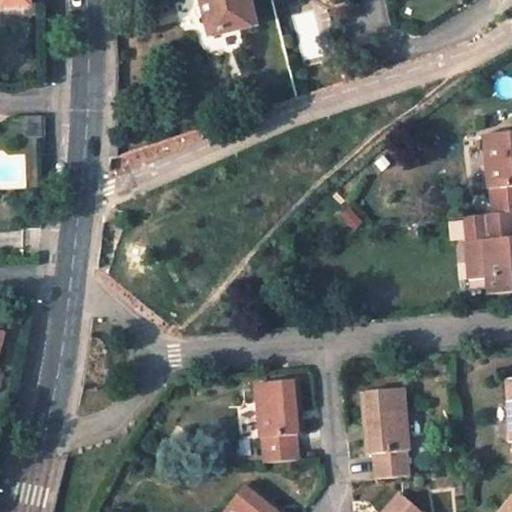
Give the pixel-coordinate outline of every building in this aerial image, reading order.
[(253,24),(247,0),(199,0),(208,35),(253,24)] [(43,140),(43,118),(25,118),(26,140),(43,140)] [(511,131),(484,134),(488,187),(491,187),(493,213),(511,211),(511,131)] [(486,276),(487,293),(511,290),(511,211),(493,213),(483,214),(484,238),(482,238),(484,264),(486,276)] [(482,238),(465,240),(467,265),(484,264),(482,238)] [(468,278),(486,276),(484,264),(467,265),(468,278)] [(298,379),(255,384),(260,438),(262,438),(264,463),(298,460),(296,435),(303,434),(298,379)] [(403,388),(360,392),(364,455),(372,454),(373,479),(408,476),(406,450),(408,450),(403,388)] [(244,438),(257,437),(255,414),(242,415),(244,438)] [(283,511),(246,482),(222,511),(283,511)] [(511,511),(511,493),(497,511),(511,511)] [(419,511),(398,494),(382,511),(419,511)]
